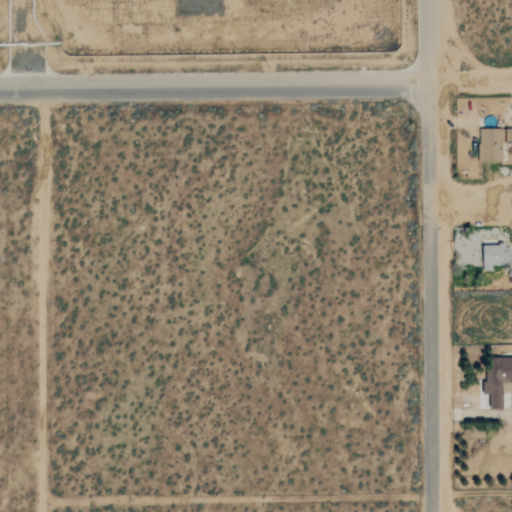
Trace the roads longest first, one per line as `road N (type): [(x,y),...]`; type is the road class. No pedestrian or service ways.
road 1 (residential): [(427,511),(426,0)]
road 2 (residential): [(0,90),(427,84)]
road 3 (track): [(38,511),(41,90)]
road 4 (track): [(426,489),(38,500)]
